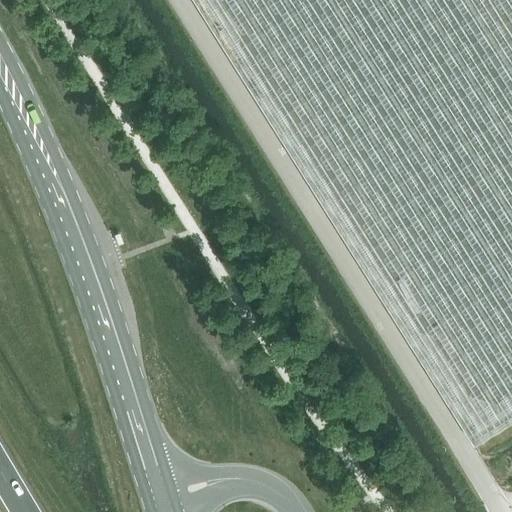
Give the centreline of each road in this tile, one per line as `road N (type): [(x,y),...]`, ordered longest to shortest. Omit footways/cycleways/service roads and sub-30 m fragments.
road 1 (secondary): [(168,482),(100,270),(0,44)]
road 2 (secondary): [(0,94),(76,279),(148,502)]
